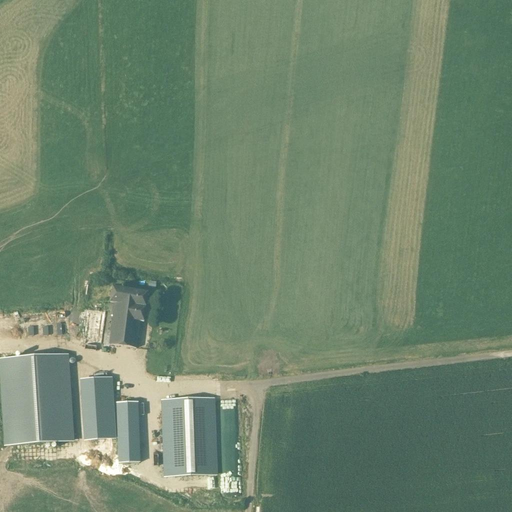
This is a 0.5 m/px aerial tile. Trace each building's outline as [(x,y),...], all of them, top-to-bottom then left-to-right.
[(82,342),(109,345),(136,349),(140,322),(143,322),(147,294),(113,288),(110,303),(115,303),(111,332),(103,331),(106,312),(86,310),(82,342)] [(6,446),(71,442),(66,356),(0,361),(6,446)] [(84,440),(116,438),(113,377),(81,378),(84,440)] [(165,475),(216,473),(214,400),(162,402),(165,475)] [(117,402),(119,463),(141,462),(139,401),(117,402)]
